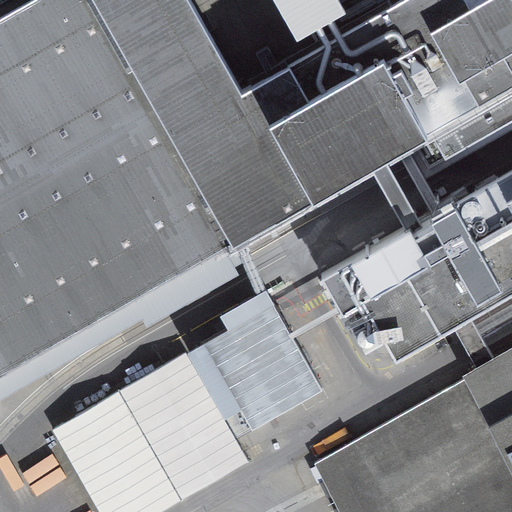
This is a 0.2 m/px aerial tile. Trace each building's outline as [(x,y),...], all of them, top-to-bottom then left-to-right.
[(32,0),(0,18),(0,374),(313,196),(250,85),(242,89),(190,0),(32,0)] [(511,0),(376,0),(382,9),(250,85),(313,196),(511,82),(511,0)] [(340,0),(276,0),(297,36),(345,8),(340,0)] [(511,288),(511,168),(432,214),(430,211),(321,273),(342,310),(364,298),(396,354),(430,335),(440,352),(490,324),(480,307),(511,288)] [(229,327),(277,412),(321,387),(273,301),(229,327)] [(366,313),(349,323),(366,352),(383,342),(366,313)] [(470,374),(511,455),(511,349),(479,369),(470,374)] [(52,428),(100,511),(158,511),(248,460),(186,351),(52,428)] [(511,511),(511,455),(470,374),(313,460),(339,511),(511,511)] [(7,476),(21,505),(71,481),(57,452),(7,476)]
